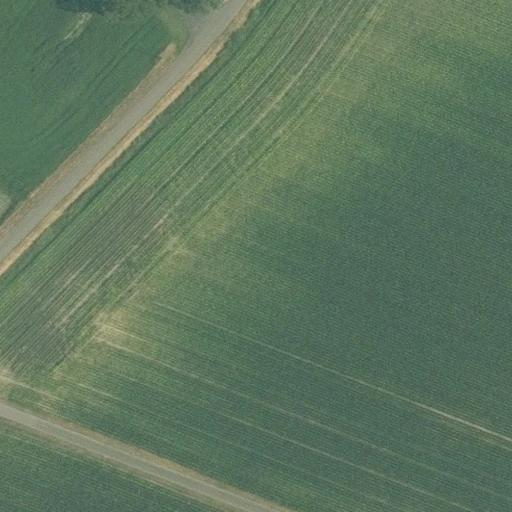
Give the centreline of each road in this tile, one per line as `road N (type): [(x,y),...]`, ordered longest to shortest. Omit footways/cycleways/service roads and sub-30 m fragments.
road 1 (unclassified): [(0,250),(124,126),(229,0)]
road 2 (unclassified): [(279,511),(0,399)]
